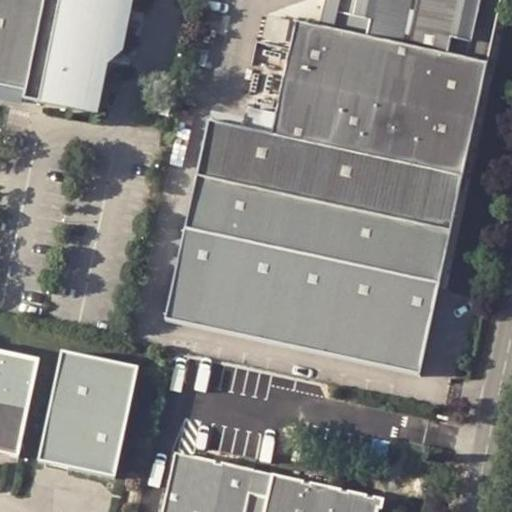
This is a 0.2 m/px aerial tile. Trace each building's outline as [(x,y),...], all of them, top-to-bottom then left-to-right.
[(0,0),(0,92),(25,98),(24,103),(97,119),(108,51),(124,40),(133,0),(0,0)] [(352,0),(350,12),(374,17),(434,30),(462,36),(470,0),(352,0)] [(434,30),(374,17),(369,35),(431,48),(434,30)] [(437,286),(461,170),(486,60),(431,48),(369,35),(297,20),(272,130),(209,115),(169,310),(184,313),(421,366),(437,286)] [(139,363),(61,347),(39,462),(115,477),(139,363)] [(0,453),(17,456),(40,361),(0,352),(0,453)] [(381,511),(384,503),(176,453),(163,511),(381,511)]
